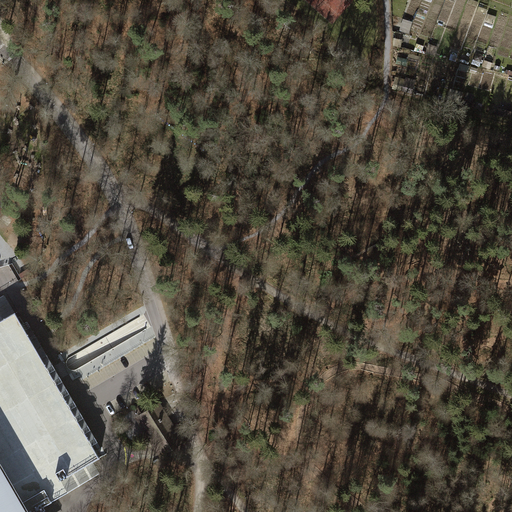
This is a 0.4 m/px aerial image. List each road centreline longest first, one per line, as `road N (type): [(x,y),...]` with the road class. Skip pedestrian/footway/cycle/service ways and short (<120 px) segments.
road 1 (track): [(511,399),(343,333),(140,202),(119,199)]
road 2 (residential): [(69,365),(160,314),(119,199),(0,47)]
road 3 (track): [(160,314),(201,457),(245,511)]
